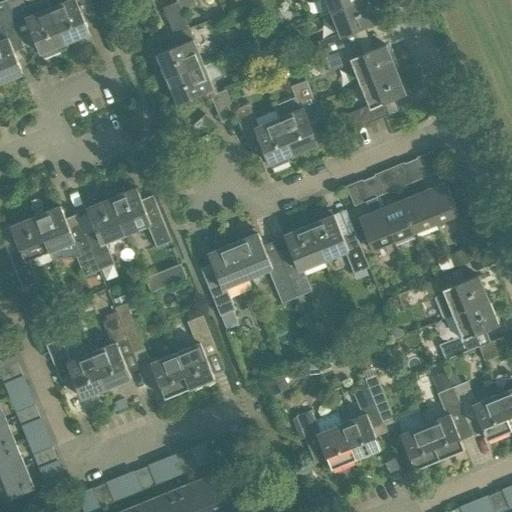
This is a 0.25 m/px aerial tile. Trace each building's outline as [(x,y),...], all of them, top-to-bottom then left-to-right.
[(25,48),(20,37),(21,36),(6,0),(3,0),(0,1),(0,28),(0,29),(0,82),(23,73),(14,52),(25,48)] [(6,0),(21,36),(31,33),(39,53),(41,52),(42,57),(59,50),(57,46),(66,42),(51,6),(48,0),(40,0),(26,6),(23,0),(6,0)] [(74,44),(91,37),(89,32),(90,32),(82,11),(93,7),(89,0),(66,0),(51,6),(66,42),(72,39),(74,44)] [(182,11),(191,7),(196,5),(193,0),(176,0),(177,1),(182,11)] [(324,57),(360,42),(356,31),(377,22),(368,0),(361,0),(332,12),(340,33),(318,42),(324,57)] [(327,0),(332,12),(361,0),(327,0)] [(174,34),(189,28),(182,11),(177,1),(163,6),(174,34)] [(168,78),(204,63),(193,39),(157,54),(168,78)] [(365,54),(360,42),(324,57),(330,72),(352,63),(360,84),(396,70),(386,45),(365,54)] [(301,65),(313,61),(310,53),(298,58),(301,65)] [(178,103),(191,97),(214,88),(204,63),(168,78),(178,103)] [(353,129),(384,116),(389,114),(385,103),(406,94),(396,70),(360,84),(369,105),(347,113),(353,129)] [(293,153),(318,143),(310,123),(322,118),(306,80),(291,86),(296,97),(275,106),(279,117),(293,153)] [(221,122),(236,116),(234,110),(226,89),(210,95),(221,122)] [(270,163),(272,167),(288,161),(286,156),(293,153),(279,117),(258,126),(249,104),(234,110),(236,116),(249,147),(260,143),(269,163),(270,163)] [(408,173),(422,167),(418,158),(404,164),(408,173)] [(412,182),(426,176),(422,167),(408,173),(412,182)] [(365,191),(379,185),(376,176),(361,181),(365,191)] [(437,223),(458,214),(459,214),(445,182),(424,191),(437,223)] [(376,197),(383,194),(379,185),(365,191),(369,200),(376,197)] [(137,188),(111,198),(126,234),(147,226),(156,247),(171,241),(153,196),(142,201),(137,188)] [(416,232),(437,223),(424,191),(402,200),(416,232)] [(372,250),(394,240),(381,208),(376,197),(369,200),(371,204),(370,213),(359,217),(372,250)] [(99,271),(114,265),(105,243),(126,234),(111,198),(86,208),(95,229),(84,234),(99,271)] [(394,240),(416,232),(402,200),(381,208),(394,240)] [(35,216),(50,253),(53,260),(76,257),(84,277),(99,271),(84,234),(80,223),(69,227),(60,206),(35,216)] [(332,215),(330,210),(314,216),(316,221),(309,224),(324,260),(345,252),(354,274),(370,267),(355,231),(343,236),(334,214),(332,215)] [(22,290),(37,284),(28,261),(50,253),(35,216),(10,226),(18,248),(7,252),(22,290)] [(297,297),(313,291),(304,269),(324,260),(309,224),(284,234),(293,255),(282,260),(297,297)] [(256,233),(254,229),(238,235),(240,240),(233,243),(248,279),(268,271),(282,303),(297,297),(282,260),(277,249),(266,254),(258,233),(256,233)] [(226,246),(224,241),(208,248),(210,253),(208,253),(213,266),(202,271),(220,316),(221,316),(232,311),(236,310),(231,297),(252,288),(248,279),(233,243),(226,246)] [(456,266),(470,260),(466,249),(452,255),(456,266)] [(458,283),(453,272),(398,295),(404,310),(445,293),(454,314),(489,300),(479,275),(458,283)] [(124,295),(113,300),(116,307),(127,303),(124,295)] [(479,347),(483,345),(478,334),(500,325),(489,300),(454,314),(463,336),(440,345),(446,360),(479,346),(479,347)] [(76,311),(83,309),(80,301),(73,304),(76,311)] [(133,353),(144,348),(127,303),(116,307),(115,308),(118,316),(133,353)] [(33,305),(25,308),(29,317),(37,314),(33,305)] [(237,322),(232,311),(221,316),(226,327),(237,322)] [(46,328),(41,315),(32,319),(37,332),(46,328)] [(105,389),(130,379),(122,357),(133,353),(118,316),(103,322),(112,344),(90,352),(105,389)] [(190,390),(191,389),(215,380),(206,358),(217,353),(202,316),(187,322),(196,345),(175,353),(190,390)] [(485,361),(510,351),(504,337),(483,345),(479,347),(485,361)] [(70,361),(61,339),(46,345),(60,382),(72,377),(80,398),(105,389),(90,352),(70,361)] [(289,358),(293,355),(293,350),(290,347),(285,346),(282,349),(281,354),(285,358),(289,358)] [(165,400),(190,390),(175,353),(150,363),(165,400)] [(316,360),(307,363),(308,375),(321,373),(316,360)] [(13,379),(22,376),(17,362),(8,365),(13,379)] [(330,362),(321,365),(325,376),(334,372),(330,362)] [(0,372),(4,383),(13,379),(8,365),(0,368),(0,372)] [(452,386),(445,371),(432,376),(438,392),(437,393),(446,415),(425,424),(439,460),(465,449),(456,428),(468,423),(453,386),(452,386)] [(383,423),(394,419),(376,374),(365,379),(368,386),(383,423)] [(282,375),(269,380),(275,394),(288,388),(282,375)] [(476,403),(467,380),(453,386),(468,423),(478,419),(487,440),(511,429),(511,428),(498,394),(476,403)] [(356,460),(381,449),(372,428),(383,423),(368,386),(353,393),(362,415),(341,423),(356,460)] [(511,428),(511,388),(498,394),(511,428)] [(115,401),(119,410),(128,407),(124,398),(115,401)] [(31,422),(40,418),(34,403),(24,407),(31,422)] [(22,426),(31,422),(24,407),(15,411),(22,426)] [(331,470),(356,460),(341,423),(320,431),(311,409),(295,416),(314,462),(325,457),(331,470)] [(0,450),(16,444),(7,423),(0,426),(0,450)] [(415,470),(439,460),(425,424),(400,434),(415,470)] [(0,475),(25,466),(16,444),(0,450),(0,475)] [(48,464),(57,460),(51,446),(42,449),(48,464)] [(39,467),(48,464),(42,449),(33,453),(39,467)] [(180,464),(195,458),(191,449),(177,454),(180,464)] [(184,473),(191,470),(198,467),(195,458),(180,464),(184,473)] [(0,499),(1,501),(34,488),(25,466),(0,475),(0,499)] [(138,481),(152,475),(148,466),(134,472),(138,481)] [(208,511),(213,511),(231,505),(218,472),(196,481),(208,511)] [(141,490),(155,484),(152,475),(138,481),(141,490)] [(183,511),(208,511),(196,481),(175,490),(183,511)] [(96,498),(110,492),(107,483),(92,489),(96,498)] [(503,511),(510,508),(502,489),(495,492),(503,511)] [(158,511),(183,511),(175,490),(153,498),(158,511)] [(100,507),(114,501),(110,492),(96,498),(100,507)] [(494,511),(501,511),(503,511),(495,492),(487,495),(494,511)] [(134,511),(158,511),(153,498),(132,507),(134,511)] [(66,507),(67,511),(74,511),(80,509),(77,502),(66,507)]
